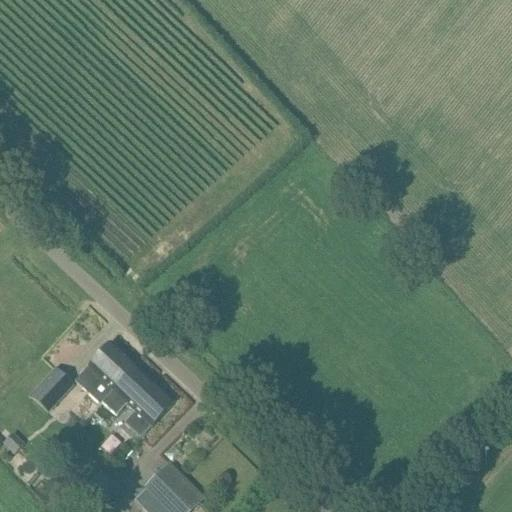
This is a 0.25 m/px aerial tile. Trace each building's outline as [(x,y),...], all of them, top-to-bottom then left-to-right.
[(103,406),(135,369),(110,346),(96,361),(76,385),(100,407),(102,405),(103,406)] [(135,369),(103,406),(116,418),(127,407),(135,414),(124,426),(141,441),(152,429),(153,430),(174,406),(135,369)] [(48,414),(73,388),(56,373),(32,399),(48,414)] [(14,436),(4,447),(14,457),(24,447),(14,436)] [(146,490),(147,492),(135,503),(143,511),(192,511),(200,505),(166,471),(146,490)] [(108,483),(92,501),(102,510),(119,492),(108,483)]
